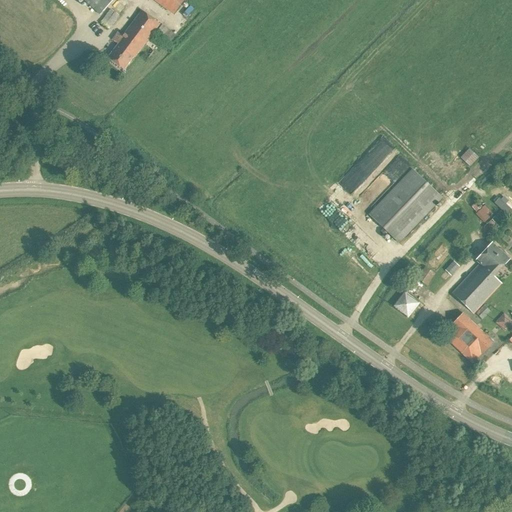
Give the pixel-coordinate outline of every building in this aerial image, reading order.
[(83,0),(100,15),(113,0),(83,0)] [(185,0),(152,0),(174,16),(185,0)] [(109,29),(118,16),(110,10),(101,23),(109,29)] [(135,57),(161,25),(143,12),(124,37),(119,34),(114,41),(119,45),(108,58),(124,70),(134,56),(135,57)] [(175,35),(162,24),(157,31),(162,36),(164,35),(171,40),(175,35)] [(468,149),(460,158),(469,167),(478,158),(468,149)] [(443,198),(435,190),(413,169),(369,215),(399,243),(443,198)] [(475,214),(483,223),(493,214),(484,205),(475,214)] [(452,294),(474,314),(501,284),(492,276),(508,259),(491,244),(476,261),(479,264),(452,294)] [(450,276),(458,267),(453,262),(445,272),(450,276)] [(426,286),(434,275),(425,268),(417,280),(426,286)] [(393,308),(408,319),(419,304),(405,293),(393,308)] [(476,314),(482,320),(490,311),(484,305),(476,314)] [(504,332),(511,323),(511,320),(504,313),(495,322),(504,332)] [(463,314),(443,336),(472,364),(481,354),(481,355),(493,342),(463,314)]
